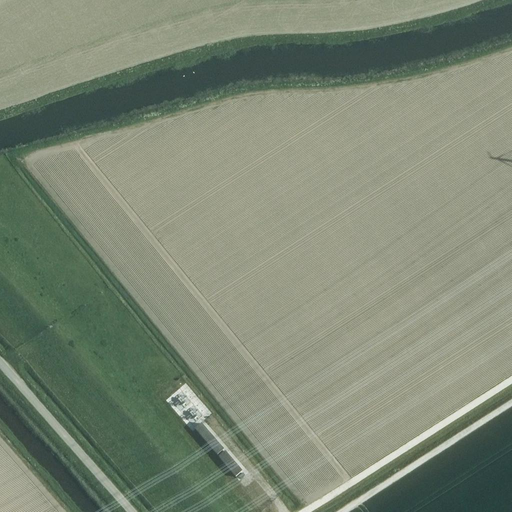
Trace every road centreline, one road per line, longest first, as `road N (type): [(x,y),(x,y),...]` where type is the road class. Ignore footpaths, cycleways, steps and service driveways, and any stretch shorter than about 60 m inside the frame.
road 1 (track): [(341,511),(511,401)]
road 2 (unclassified): [(130,511),(0,365)]
